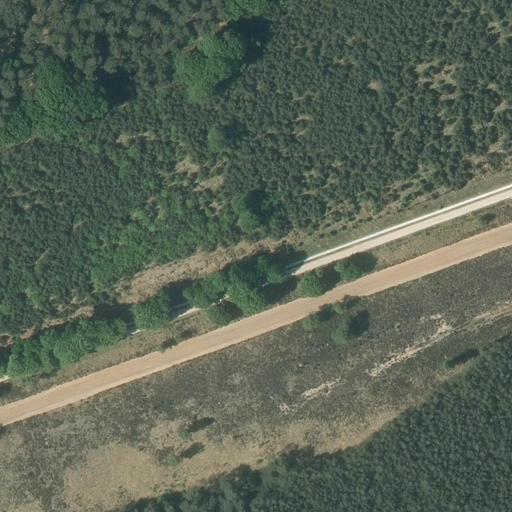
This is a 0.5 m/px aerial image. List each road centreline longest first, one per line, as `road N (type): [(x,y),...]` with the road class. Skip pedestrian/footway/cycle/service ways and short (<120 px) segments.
road 1 (track): [(0,416),(511,231)]
road 2 (track): [(0,379),(511,194)]
road 3 (unknown): [(216,0),(27,81),(0,80)]
